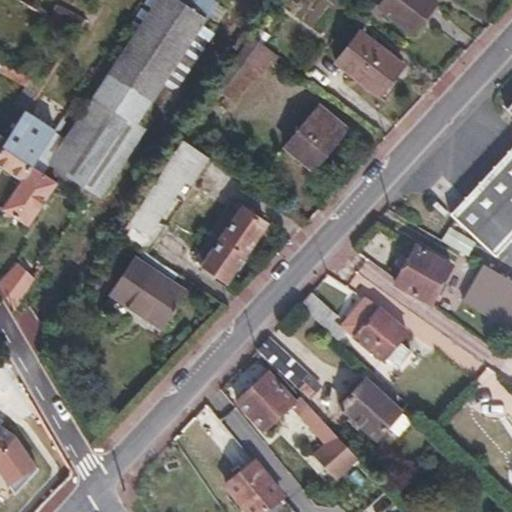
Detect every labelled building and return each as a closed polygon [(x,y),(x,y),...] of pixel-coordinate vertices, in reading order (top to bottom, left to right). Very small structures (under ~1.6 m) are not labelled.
[(87,20),(54,0),(37,0),(33,9),(78,35),(87,20)] [(158,0),(122,55),(165,84),(217,4),(211,0),(158,0)] [(413,35),(439,2),(436,0),(385,0),(378,8),(413,35)] [(379,98),(405,66),(362,32),(337,64),(379,98)] [(249,80),(271,52),(252,37),(231,68),(249,80)] [(156,86),(157,95),(165,84),(122,55),(119,61),(156,86)] [(138,125),(157,95),(156,86),(119,61),(96,97),(138,125)] [(27,112),(29,111),(43,87),(6,66),(1,73),(26,88),(16,105),(27,112)] [(146,131),(138,125),(96,97),(51,165),(96,194),(101,198),(146,131)] [(511,105),(508,110),(511,114),(511,148),(452,214),(497,256),(511,240),(511,105)] [(314,170),(350,131),(321,108),(287,147),(314,170)] [(33,167),(57,129),(29,111),(27,112),(9,140),(0,154),(0,166),(22,182),(33,167)] [(0,134),(0,154),(9,140),(0,134)] [(192,186),(209,160),(184,141),(130,222),(150,235),(158,224),(185,182),(192,186)] [(45,161),(39,170),(59,183),(87,201),(89,203),(96,194),(51,165),(45,161)] [(39,170),(33,167),(22,182),(4,210),(30,227),(59,183),(39,170)] [(194,259),(204,265),(241,208),(232,202),(194,259)] [(241,208),(204,265),(204,267),(228,283),(268,223),(244,206),(241,208)] [(121,237),(148,254),(164,229),(158,224),(150,235),(130,222),(121,237)] [(431,303),(452,265),(418,245),(395,284),(431,303)] [(162,330),(188,292),(136,259),(111,295),(162,330)] [(511,280),(485,265),(482,269),(511,285),(511,280)] [(32,275),(9,267),(0,291),(0,294),(22,302),(32,275)] [(511,285),(482,269),(463,302),(511,331),(511,285)] [(339,316),(312,292),(301,305),(328,330),(339,316)] [(400,340),(408,330),(381,308),(366,298),(342,325),(383,361),(387,357),(399,367),(412,351),(400,340)] [(307,374),(271,338),(259,350),(296,386),(307,374)] [(292,405),(295,400),(269,371),(236,402),(262,431),(292,405)] [(321,387),(307,374),(296,386),(293,389),(308,401),(321,387)] [(376,439),(402,411),(366,379),(340,407),(376,439)] [(292,405),(327,442),(335,435),(300,397),(295,400),(292,405)] [(0,459),(15,436),(0,426),(0,459)] [(333,480),(358,459),(335,435),(327,442),(312,456),(333,480)] [(225,485),(246,511),(262,511),(283,496),(255,461),(225,485)]
